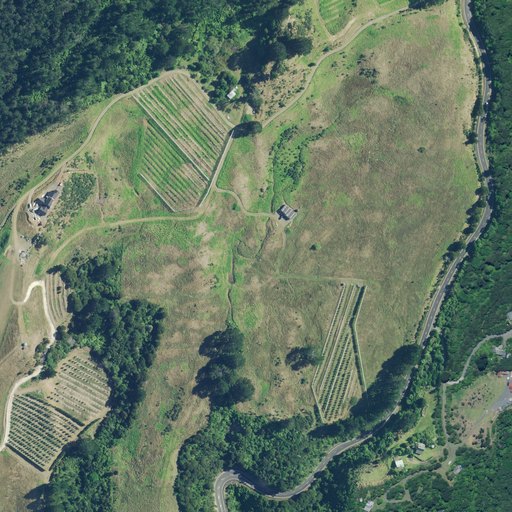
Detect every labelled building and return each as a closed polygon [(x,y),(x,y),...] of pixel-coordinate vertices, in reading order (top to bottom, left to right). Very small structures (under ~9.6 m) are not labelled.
[(232,91),(232,90),(226,96),(230,99),(235,94),(235,93),(232,91)] [(507,352),(498,350),(496,349),(497,346),(493,345),(492,353),(499,355),(503,356),(503,357),(511,359),(511,353),(507,353),(507,352)] [(425,444),(418,442),(415,453),(422,455),(425,444)] [(403,467),(401,460),(394,462),(396,468),(398,467),(398,468),(403,467)] [(461,469),(458,466),(453,472),(457,476),(461,472),(459,471),(461,469)] [(375,502),(369,501),(366,510),(371,511),(375,502)]
